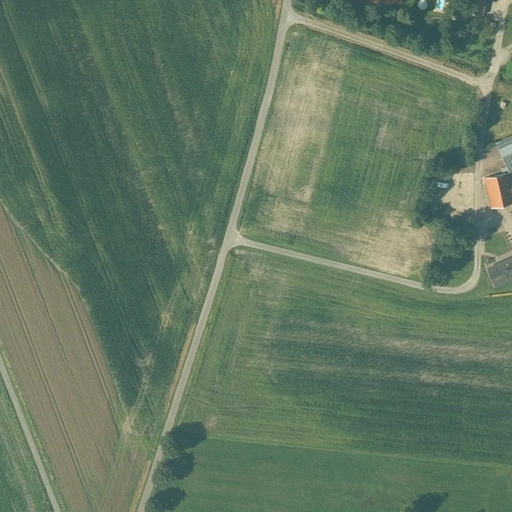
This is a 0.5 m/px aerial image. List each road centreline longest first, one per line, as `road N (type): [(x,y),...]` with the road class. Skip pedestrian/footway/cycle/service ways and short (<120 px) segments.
road 1 (unclassified): [(140,511),(264,109),(286,0)]
road 2 (unclassified): [(0,368),(55,511)]
